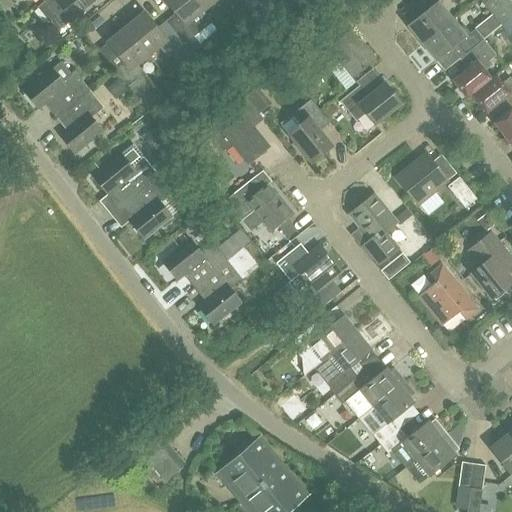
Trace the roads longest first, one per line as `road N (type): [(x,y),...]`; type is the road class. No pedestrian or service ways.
road 1 (unclassified): [(398,511),(220,384),(0,115)]
road 2 (residential): [(311,202),(451,378),(467,384),(511,350)]
road 3 (residential): [(311,202),(432,112)]
